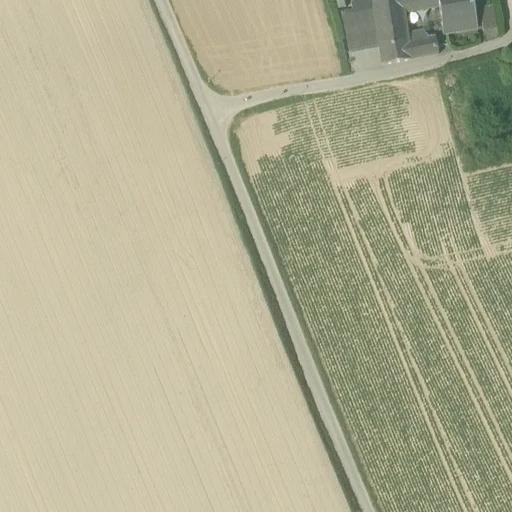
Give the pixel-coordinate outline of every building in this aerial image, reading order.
[(378,49),(381,68),(410,62),(437,57),(434,40),(427,41),(423,33),(406,37),(402,14),(397,0),(373,0),(372,0),(373,5),(372,5),(372,8),(376,35),(378,49)] [(470,0),(397,0),(402,14),(438,9),(442,36),(477,30),(470,0)] [(496,30),(492,7),(479,10),(483,32),(496,30)] [(341,14),(347,41),(376,35),(372,8),(341,14)] [(349,54),(378,49),(376,35),(347,41),(349,54)]
